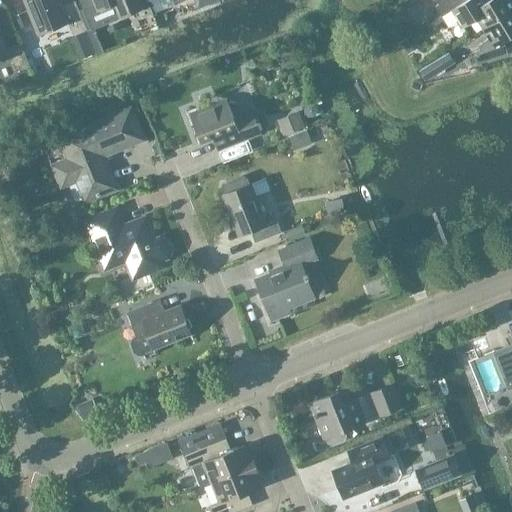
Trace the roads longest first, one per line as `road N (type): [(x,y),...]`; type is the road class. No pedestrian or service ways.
road 1 (residential): [(253,383),(67,459),(43,454),(26,438),(0,372)]
road 2 (residential): [(511,282),(253,383)]
road 3 (residential): [(253,383),(173,175)]
road 4 (residential): [(305,511),(253,383)]
